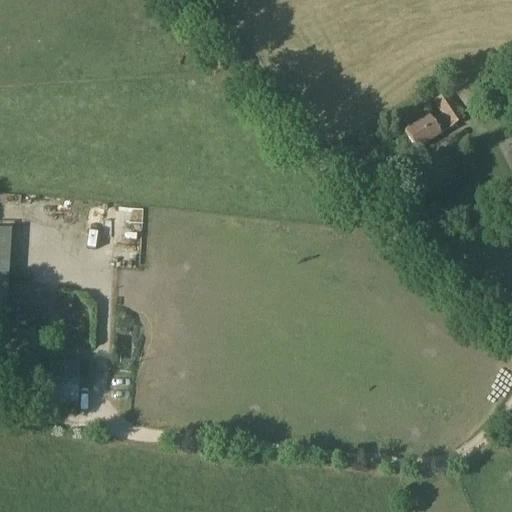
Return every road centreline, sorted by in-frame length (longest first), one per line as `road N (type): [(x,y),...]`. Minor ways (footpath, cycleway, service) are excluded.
road 1 (unclassified): [(511,330),(414,263),(290,148),(175,0)]
road 2 (unknown): [(127,429),(394,462),(447,459),(494,428),(511,404)]
